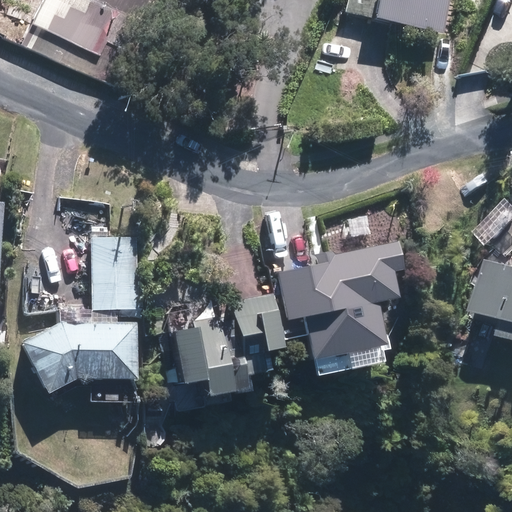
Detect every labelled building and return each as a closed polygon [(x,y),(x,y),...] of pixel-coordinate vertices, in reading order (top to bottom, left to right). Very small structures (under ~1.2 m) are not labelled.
[(84,0),(65,46),(114,68),(143,0),(84,0)] [(344,0),(341,16),(367,21),(367,24),(439,38),(446,0),(344,0)] [(65,150),(37,145),(31,182),(17,180),(14,194),(100,208),(103,195),(58,187),(65,150)] [(388,260),(380,228),(305,246),(306,249),(284,254),(285,261),(266,266),(274,301),(301,295),(296,274),(311,271),(317,297),(329,294),(333,308),(365,300),(362,286),(366,285),(361,266),(388,260)] [(134,235),(88,235),(89,308),(134,308),(134,235)] [(511,263),(485,258),(474,309),(511,318),(511,263)] [(262,345),(276,343),(266,291),(225,299),(228,317),(212,320),(211,314),(184,319),(185,324),(163,328),(173,379),(195,375),(197,390),(240,382),(238,371),(266,366),(262,345)] [(131,376),(132,319),(56,318),(14,339),(39,390),(70,375),(131,376)]
